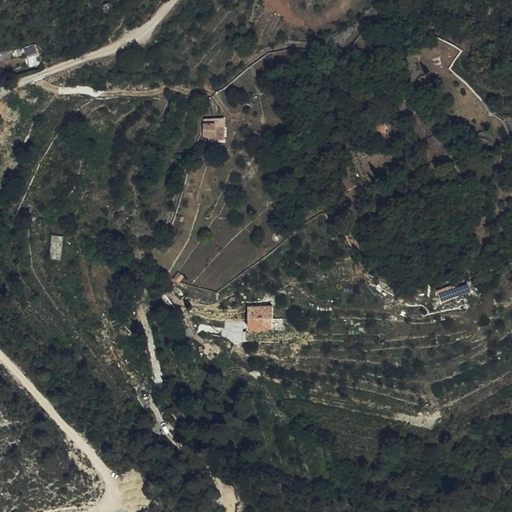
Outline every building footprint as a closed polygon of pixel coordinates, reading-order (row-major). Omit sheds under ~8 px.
[(40,50),(36,41),(26,45),(27,51),(28,54),(40,50)] [(16,54),(27,51),(26,45),(14,48),(3,51),(0,51),(0,58),(5,57),(16,54)] [(415,75),(414,77),(422,84),(428,77),(414,66),(410,71),(415,75)] [(282,112),(287,121),(296,116),(292,107),(282,112)] [(206,117),(206,121),(211,121),(217,121),(218,121),(218,126),(225,126),(225,118),(206,117)] [(216,138),(224,139),(225,126),(218,126),(216,126),(216,138)] [(47,240),(47,253),(57,253),(57,240),(47,240)] [(275,305),(260,305),(250,306),(251,329),(268,329),(268,324),(285,324),(284,316),(276,316),(275,305)]
